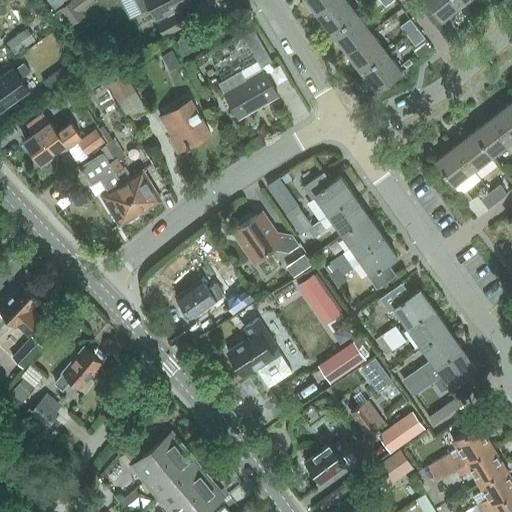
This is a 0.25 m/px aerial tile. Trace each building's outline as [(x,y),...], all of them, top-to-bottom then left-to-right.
[(71,0),(70,0),(60,8),(69,20),(73,25),(84,16),(80,11),(71,0)] [(120,0),(130,18),(141,12),(151,7),(156,18),(190,1),(189,0),(120,0)] [(306,0),(316,12),(332,0),(306,0)] [(332,0),(316,12),(331,32),(356,12),(346,0),(332,0)] [(460,5),(456,0),(424,0),(440,20),(460,5)] [(60,8),(52,15),(61,26),(69,20),(60,8)] [(158,21),(165,34),(188,22),(181,9),(158,21)] [(331,32),(346,51),(371,32),(356,12),(331,32)] [(401,26),(408,35),(417,28),(410,18),(401,26)] [(417,28),(408,35),(415,45),(425,38),(417,28)] [(7,43),(15,54),(35,40),(27,29),(7,43)] [(179,40),(186,53),(206,42),(198,29),(179,40)] [(255,30),(244,36),(258,60),(261,66),(272,60),(255,30)] [(346,51),(361,71),(386,51),(371,32),(346,51)] [(386,51),(361,71),(376,90),(401,71),(386,51)] [(240,70),(219,82),(225,92),(226,95),(230,102),(239,117),(278,95),(264,70),(261,66),(258,60),(240,70)] [(409,60),(403,64),(406,68),(411,63),(412,63),(409,60)] [(101,71),(117,99),(134,89),(119,61),(101,71)] [(30,71),(24,62),(14,69),(13,69),(0,78),(0,112),(29,90),(21,78),(30,71)] [(161,116),(169,129),(167,130),(170,134),(168,136),(177,153),(211,134),(191,100),(161,116)] [(511,100),(493,116),(511,140),(511,100)] [(41,163),(64,146),(66,148),(82,137),(71,121),(56,131),(50,123),(49,123),(43,115),(28,125),(34,133),(24,140),(41,163)] [(493,116),(474,130),(493,155),(511,140),(493,116)] [(12,127),(4,134),(8,139),(16,132),(12,127)] [(80,142),(87,152),(105,140),(97,130),(80,142)] [(474,130),(454,145),(473,170),(493,155),(474,130)] [(105,145),(101,148),(103,151),(105,154),(109,161),(110,162),(123,182),(141,212),(161,199),(143,170),(132,177),(125,166),(123,167),(117,158),(124,154),(116,139),(105,145)] [(473,170),(454,145),(435,160),(454,185),(473,170)] [(103,151),(80,166),(92,185),(101,179),(108,191),(102,195),(120,225),(141,212),(123,182),(110,162),(109,161),(105,154),(103,151)] [(324,173),(304,187),(312,198),(314,196),(328,215),(329,214),(354,196),(340,176),(331,183),(324,173)] [(500,184),(491,191),(498,200),(507,193),(500,184)] [(498,200),(491,191),(482,198),(489,208),(498,200)] [(335,222),(343,234),(369,216),(354,196),(329,214),(328,215),(312,226),(308,229),(313,237),(335,222)] [(299,205),(287,214),(301,233),(313,224),(299,205)] [(289,252),(299,245),(292,234),(281,241),(264,217),(257,215),(232,232),(254,266),(257,264),(271,255),(269,252),(273,249),(289,252)] [(343,234),(357,254),(383,236),(369,216),(343,234)] [(336,270),(329,274),(338,287),(347,280),(343,275),(360,263),(377,288),(397,274),(388,262),(397,255),(383,236),(357,254),(349,259),(335,269),(336,270)] [(330,262),(335,269),(349,259),(344,252),(330,262)] [(304,255),(296,260),(303,270),(311,265),(304,255)] [(330,263),(325,267),(329,274),(335,270),(330,263)] [(313,274),(298,284),(325,324),(340,313),(313,274)] [(185,308),(191,317),(225,295),(217,283),(208,289),(202,280),(177,297),(179,300),(178,303),(181,307),(185,308)] [(22,283),(14,291),(12,289),(5,297),(7,299),(0,306),(0,326),(8,318),(16,325),(17,324),(27,335),(44,317),(33,307),(39,300),(37,298),(37,294),(33,290),(29,290),(22,283)] [(245,285),(226,298),(237,312),(256,298),(245,285)] [(409,327),(434,309),(420,289),(394,307),(409,327)] [(434,309),(409,327),(412,332),(423,347),(448,329),(434,309)] [(243,374),(256,366),(269,386),(292,371),(258,318),(244,326),(250,336),(227,351),(243,374)] [(395,326),(375,340),(380,348),(388,343),(387,342),(400,333),(395,326)] [(423,347),(431,359),(423,365),(423,366),(403,380),(408,387),(437,367),(462,349),(448,329),(423,347)] [(388,343),(380,348),(385,355),(406,341),(400,333),(387,342),(388,343)] [(31,336),(21,346),(32,356),(41,346),(31,336)] [(353,341),(318,365),(329,381),(364,358),(353,341)] [(92,374),(103,361),(84,346),(62,371),(64,373),(56,382),(62,388),(70,378),(85,391),(97,378),(92,374)] [(462,349),(437,367),(408,387),(414,395),(434,380),(442,374),(451,387),(449,388),(456,398),(473,386),(466,376),(477,368),(462,349)] [(376,359),(365,367),(381,390),(392,381),(376,359)] [(22,379),(10,392),(22,402),(34,387),(44,376),(30,364),(19,377),(22,379)] [(47,391),(29,414),(46,427),(47,428),(57,415),(57,414),(55,413),(62,404),(47,391)] [(366,434),(384,421),(368,398),(350,412),(366,434)] [(379,436),(390,452),(424,428),(413,412),(379,436)] [(453,440),(458,448),(428,466),(437,481),(457,468),(492,446),(478,424),(453,440)] [(132,464),(146,480),(184,448),(171,432),(132,464)] [(340,457),(350,450),(343,439),(332,446),(330,443),(305,461),(320,482),(345,464),(340,457)] [(132,446),(124,454),(131,463),(140,455),(132,446)] [(471,469),(480,483),(505,468),(492,446),(457,468),(461,475),(471,469)] [(146,480),(159,496),(197,464),(184,448),(146,480)] [(400,450),(377,467),(390,485),(413,468),(400,450)] [(159,496),(172,511),(210,480),(197,464),(159,496)] [(469,511),(481,511),(483,511),(511,493),(511,479),(505,468),(480,483),(484,490),(475,495),(480,504),(479,504),(480,506),(469,511)] [(210,480),(172,511),(204,511),(223,496),(210,480)] [(124,496),(118,501),(123,507),(139,495),(135,489),(124,496)] [(511,511),(511,493),(483,511),(481,511),(511,511)] [(350,511),(392,511),(390,508),(382,511),(378,511),(370,499),(350,511)]
